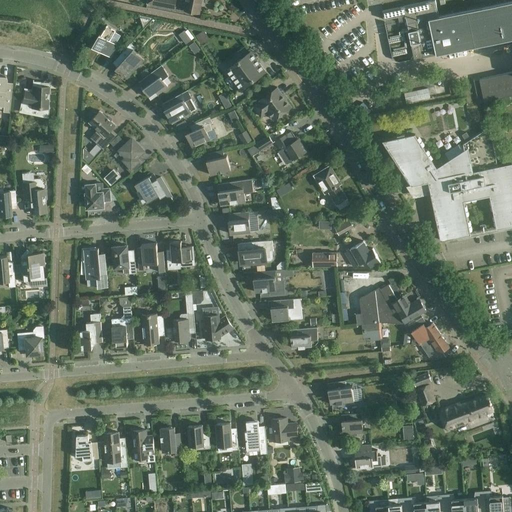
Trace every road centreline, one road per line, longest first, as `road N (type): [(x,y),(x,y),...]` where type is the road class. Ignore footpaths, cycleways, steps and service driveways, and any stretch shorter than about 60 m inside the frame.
road 1 (residential): [(502,362),(447,309),(329,110),(251,0)]
road 2 (residential): [(44,511),(51,418),(267,399),(294,389)]
road 3 (residential): [(202,223),(176,162),(135,114),(67,69),(0,53)]
road 4 (residential): [(51,374),(248,356),(267,347)]
road 5 (residential): [(0,238),(202,223)]
road 6 (unknown): [(370,0),(383,75),(362,103),(329,110)]
road 7 (residential): [(267,347),(220,271),(202,223)]
road 8 (residential): [(340,511),(328,455),(294,389)]
